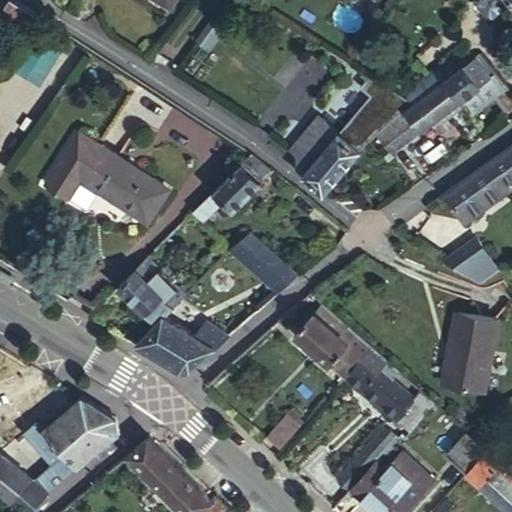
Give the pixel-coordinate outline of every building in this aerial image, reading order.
[(18,46),(41,13),(20,0),(12,0),(2,19),(9,23),(1,35),(18,46)] [(150,0),(165,9),(170,0),(150,0)] [(220,19),(215,15),(197,38),(208,46),(223,26),(217,22),(220,19)] [(36,78),(60,47),(37,30),(14,61),(36,78)] [(468,41),(439,63),(451,77),(479,55),(468,41)] [(485,51),(479,55),(493,73),(498,69),(485,51)] [(504,89),(510,85),(498,69),(493,73),(479,55),(451,77),(446,81),(459,99),(483,81),(490,90),(499,83),(504,89)] [(439,63),(407,87),(419,102),(446,81),(451,77),(439,63)] [(405,109),(378,133),(392,151),(459,99),(446,81),(419,102),(407,111),(405,109)] [(459,99),(471,115),(504,89),(499,83),(490,90),(483,81),(459,99)] [(318,109),(285,146),(291,151),(293,161),(322,127),(331,133),(327,139),(332,141),(339,133),(362,148),(318,109)] [(172,111),(160,131),(183,145),(195,125),(172,111)] [(322,127),(293,161),(291,165),(324,191),(362,148),(339,133),(332,141),(327,139),(331,133),(322,127)] [(168,190),(100,144),(79,176),(148,221),(168,190)] [(511,144),(448,193),(467,220),(511,186),(511,144)] [(252,153),(195,212),(204,220),(224,200),(233,210),(273,170),(255,155),(252,153)] [(300,275),(250,232),(231,250),(281,292),(300,275)] [(473,286),(500,266),(476,233),(448,253),(473,286)] [(120,286),(156,323),(173,306),(156,288),(163,282),(157,276),(164,270),(150,256),(120,286)] [(156,323),(137,341),(182,368),(194,366),(233,333),(204,320),(193,331),(175,321),(191,305),(182,297),(173,306),(156,323)] [(355,330),(322,301),(314,311),(348,339),(355,330)] [(366,353),(373,346),(355,330),(348,339),(314,311),(295,333),(346,376),(366,353)] [(455,312),(450,343),(455,345),(448,381),(484,388),(498,319),(455,312)] [(455,345),(450,343),(443,380),(448,381),(455,345)] [(400,419),(408,426),(418,415),(408,407),(418,397),(366,353),(346,376),(398,420),(400,419)] [(413,429),(437,403),(423,391),(418,397),(408,407),(418,415),(408,426),(413,429)] [(0,489),(28,511),(120,430),(117,415),(80,393),(46,424),(66,447),(52,459),(35,473),(0,447),(0,489)] [(279,446),(298,424),(285,414),(266,435),(279,446)] [(52,459),(66,447),(46,424),(39,415),(25,426),(52,459)] [(378,460),(400,437),(386,423),(339,474),(352,487),(378,460)] [(488,448),(469,431),(449,453),(467,471),(487,450),(488,448)] [(150,436),(129,454),(193,511),(200,511),(213,499),(223,508),(226,505),(215,495),(213,497),(150,436)] [(511,511),(511,475),(487,450),(467,471),(508,511),(511,511)] [(403,451),(388,469),(419,498),(434,481),(403,451)] [(388,469),(378,460),(352,487),(379,511),(405,511),(419,498),(388,469)] [(219,511),(223,508),(213,499),(200,511),(219,511)]
